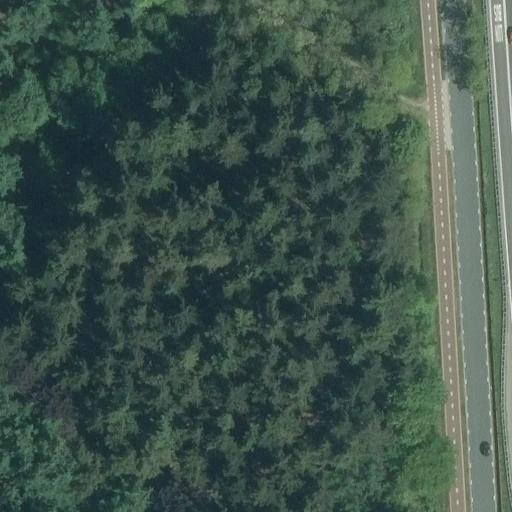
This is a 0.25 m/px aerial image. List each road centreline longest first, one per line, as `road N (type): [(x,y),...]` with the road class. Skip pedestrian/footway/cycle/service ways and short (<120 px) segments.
road 1 (tertiary): [(483,511),(451,0)]
road 2 (track): [(434,109),(389,95),(242,0)]
